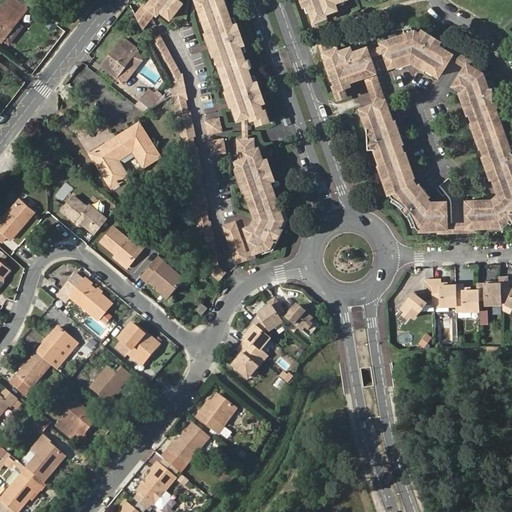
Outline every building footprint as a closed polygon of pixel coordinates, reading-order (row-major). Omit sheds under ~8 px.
[(28,5),(20,0),(6,0),(0,8),(0,36),(3,38),(4,36),(10,41),(23,23),(18,19),(28,5)] [(262,126),(278,121),(277,114),(280,113),(267,81),(263,83),(250,48),(254,46),(247,24),(243,24),(234,0),(157,0),(152,7),(166,17),(168,15),(178,21),(193,3),(189,0),(200,0),(213,33),(211,33),(213,38),(215,45),(220,57),(223,57),(235,92),(232,92),(234,96),(236,104),(238,108),(241,107),(242,121),(242,130),(243,137),(246,137),(250,137),(250,129),(249,119),(252,118),(253,120),(258,120),(262,126)] [(301,0),(303,4),(307,3),(312,21),(314,20),(325,16),(324,13),(331,10),(329,3),(333,1),(336,0),(301,0)] [(144,4),(135,15),(136,18),(142,28),(155,12),(145,5),(144,4)] [(57,21),(62,15),(56,11),(51,17),(57,21)] [(318,32),(314,20),(312,21),(310,22),(314,33),(318,32)] [(380,44),(381,46),(384,54),(389,68),(395,65),(410,60),(413,56),(419,60),(417,64),(425,70),(437,77),(449,58),(451,55),(445,51),(437,46),(439,43),(421,31),(419,35),(414,32),(380,44)] [(132,38),(142,46),(146,41),(135,33),(132,38)] [(149,40),(168,74),(178,72),(159,36),(149,40)] [(119,45),(103,67),(118,80),(136,58),(133,55),(137,50),(127,41),(122,47),(119,45)] [(381,46),(368,51),(370,58),(384,54),(381,46)] [(360,79),(364,77),(375,73),(370,58),(368,51),(367,49),(352,54),(350,49),(338,53),(337,49),(326,53),(324,53),(325,58),(335,86),(337,91),(344,89),(352,86),(350,82),(353,81),(351,76),(358,74),(360,79)] [(452,60),(462,66),(467,59),(457,53),(452,60)] [(423,73),(425,70),(417,64),(410,60),(395,65),(397,69),(411,65),(423,73)] [(470,115),(484,156),(487,163),(491,162),(494,170),(490,171),(492,179),(498,195),(501,199),(495,205),(491,200),(466,201),(467,222),(468,226),(475,226),(502,225),(508,220),(510,222),(511,220),(511,152),(511,151),(505,143),(501,135),(504,134),(499,118),(495,119),(492,109),(492,99),(492,88),(488,88),(484,88),(483,83),(485,82),(483,74),(472,68),(467,64),(464,68),(452,86),(461,92),(464,100),(468,98),(471,105),(467,107),(470,115)] [(168,74),(172,95),(173,100),(183,98),(185,98),(180,72),(178,72),(168,74)] [(364,77),(373,105),(385,101),(375,73),(364,77)] [(465,117),(470,115),(467,107),(464,100),(461,92),(457,94),(465,117)] [(146,97),(136,108),(144,115),(157,106),(146,97)] [(183,98),(173,100),(175,111),(185,108),(183,98)] [(411,214),(416,226),(418,229),(439,228),(447,227),(446,223),(445,202),(430,203),(427,199),(427,198),(423,200),(418,195),(422,192),(417,185),(413,181),(401,146),(397,137),(392,139),(390,132),(395,130),(392,121),(385,101),(373,105),(365,107),(366,125),(367,149),(374,149),(378,149),(382,163),(379,165),(389,194),(393,198),(396,200),(400,202),(404,205),(401,208),(407,216),(411,214)] [(185,108),(175,111),(180,138),(191,135),(192,135),(187,108),(185,108)] [(220,130),(217,116),(205,119),(207,132),(220,130)] [(141,123),(120,137),(122,141),(112,148),(109,144),(94,154),(114,186),(130,177),(118,159),(136,147),(147,165),(162,156),(141,123)] [(180,138),(182,148),(193,146),(191,135),(180,138)] [(122,141),(120,137),(109,144),(112,148),(122,141)] [(224,150),(221,138),(209,140),(212,153),(224,150)] [(182,148),(184,157),(185,164),(187,173),(198,171),(199,171),(195,146),(193,146),(182,148)] [(259,223),(251,227),(262,254),(281,249),(295,219),(281,181),(284,179),(276,157),(272,158),(268,146),(252,152),(254,156),(243,159),(245,167),(242,168),(244,174),(247,181),(250,191),(253,190),(260,216),(259,223)] [(144,167),(147,165),(136,147),(118,159),(130,177),(133,175),(123,159),(134,152),(144,167)] [(59,157),(53,152),(45,163),(51,168),(59,157)] [(198,171),(187,173),(189,184),(200,182),(198,171)] [(189,184),(194,210),(205,208),(207,208),(201,182),(200,182),(189,184)] [(95,231),(108,215),(89,200),(87,204),(73,192),(60,208),(74,219),(77,216),(80,220),(95,231)] [(20,198),(0,221),(0,237),(3,240),(8,235),(12,238),(35,210),(20,198)] [(205,208),(194,210),(196,222),(207,220),(205,208)] [(205,268),(208,267),(218,265),(209,219),(207,220),(196,222),(198,229),(205,268)] [(228,244),(242,240),(235,221),(222,225),(228,244)] [(451,232),(463,232),(463,227),(463,222),(451,223),(451,227),(451,232)] [(101,240),(116,253),(127,262),(139,247),(141,248),(146,242),(133,232),(129,238),(113,225),(101,240)] [(234,263),(248,258),(246,252),(242,240),(228,244),(227,244),(234,263)] [(255,256),(254,252),(253,252),(253,249),(246,252),(248,258),(255,256)] [(127,262),(116,253),(114,255),(125,264),(127,262)] [(184,276),(158,254),(141,275),(148,280),(150,277),(169,293),(184,276)] [(0,260),(0,283),(3,279),(1,278),(9,268),(0,260)] [(208,267),(210,275),(218,281),(220,278),(221,278),(224,273),(218,265),(208,267)] [(91,285),(85,280),(77,274),(64,290),(100,319),(113,303),(102,294),(97,290),(91,285)] [(150,277),(148,280),(167,296),(169,293),(150,277)] [(432,295),(432,280),(424,280),(425,295),(432,295)] [(432,295),(433,307),(449,306),(449,303),(455,302),(454,285),(446,286),(439,286),(439,282),(439,280),(432,280),(432,295)] [(493,304),(500,304),(499,302),(499,293),(499,283),(490,283),(485,284),(477,284),(477,291),(477,299),(484,299),(484,301),(493,301),(493,304)] [(455,306),(456,312),(471,311),(471,308),(477,307),(477,299),(477,291),(470,291),(462,292),(462,289),(462,285),(454,285),(455,302),(455,306)] [(406,314),(411,318),(415,320),(420,313),(421,313),(427,305),(422,301),(417,298),(413,295),(407,303),(408,303),(402,312),(406,314)] [(273,298),(282,311),(283,310),(274,296),(271,298),(273,298)] [(269,304),(276,315),(282,311),(273,298),(271,298),(267,301),(267,302),(269,304)] [(201,302),(195,308),(201,313),(206,307),(201,302)] [(257,315),(250,323),(251,324),(254,326),(262,333),(266,329),(273,325),(274,327),(281,323),(276,315),(269,304),(264,307),(257,312),(257,315)] [(300,330),(303,327),(308,322),(311,318),(304,311),(297,304),(293,309),(289,313),(285,317),(285,318),(293,324),(300,330)] [(133,321),(131,323),(144,333),(146,331),(133,321)] [(144,333),(131,323),(119,337),(122,340),(117,346),(127,355),(128,353),(142,364),(160,343),(146,331),(144,333)] [(59,326),(37,351),(51,364),(57,368),(79,343),(59,326)] [(246,339),(241,344),(252,354),(262,362),(267,356),(260,350),(257,348),(262,342),(265,344),(269,339),(262,333),(254,326),(250,331),(244,337),(246,339)] [(252,354),(241,344),(236,350),(239,353),(241,355),(237,360),(232,366),(245,377),(249,371),(252,373),(262,362),(252,354)] [(51,364),(37,351),(18,375),(12,382),(26,394),(51,364)] [(109,401),(125,381),(127,383),(132,377),(121,367),(116,373),(108,366),(92,386),(109,401)] [(17,399),(18,398),(7,388),(1,396),(0,395),(0,415),(9,405),(11,406),(12,405),(17,399)] [(208,401),(197,415),(218,432),(236,409),(218,394),(211,404),(208,401)] [(23,404),(17,399),(12,405),(18,410),(23,404)] [(87,423),(90,426),(97,418),(77,401),(58,424),(72,437),(76,431),(79,433),(87,423)] [(44,432),(50,425),(40,416),(33,424),(44,432)] [(82,436),(90,426),(87,423),(79,433),(82,436)] [(174,442),(162,457),(165,459),(178,470),(180,472),(209,438),(193,424),(188,431),(184,435),(177,444),(174,442)] [(28,468),(44,481),(57,467),(55,466),(64,455),(50,443),(51,441),(44,436),(34,448),(40,453),(28,468)] [(66,456),(64,455),(55,466),(57,467),(66,456)] [(165,459),(160,465),(174,476),(178,470),(165,459)] [(147,480),(143,484),(138,491),(133,497),(149,511),(155,504),(160,508),(163,508),(171,498),(170,495),(166,491),(176,478),(174,476),(160,465),(157,463),(152,469),(155,470),(147,480)] [(28,468),(23,474),(1,499),(16,511),(18,511),(31,497),(34,495),(40,487),(44,482),(44,481),(28,468)] [(0,498),(0,511),(1,511),(16,511),(1,499),(0,498)] [(137,511),(124,501),(119,507),(119,511),(137,511)]
